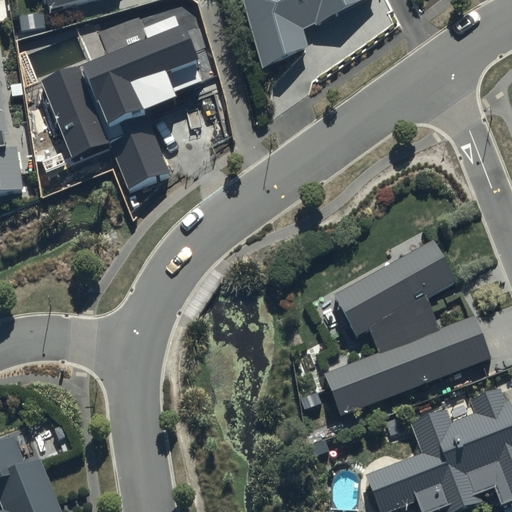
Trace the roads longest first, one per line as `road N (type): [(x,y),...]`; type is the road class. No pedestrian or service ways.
road 1 (residential): [(443,65),(199,241),(160,288),(136,348)]
road 2 (residential): [(511,242),(443,65)]
road 3 (residential): [(136,348),(134,407),(148,511)]
road 4 (residential): [(0,348),(85,340),(136,348)]
